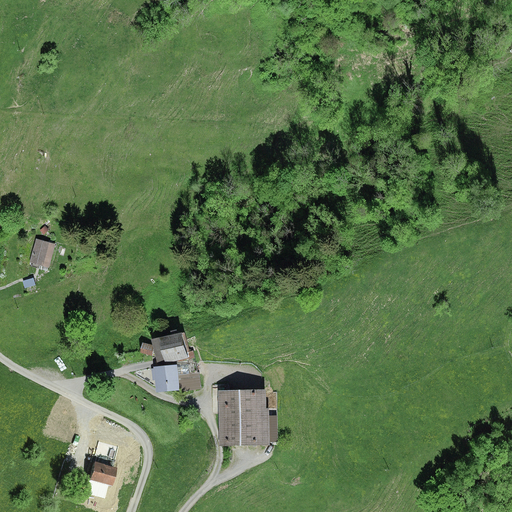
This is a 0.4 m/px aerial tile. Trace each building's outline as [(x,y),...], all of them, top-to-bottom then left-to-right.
[(59,246),(38,240),(31,263),(52,269),(59,246)] [(186,334),(154,340),(159,365),(191,358),(186,334)] [(199,366),(156,371),(158,393),(201,388),(199,366)] [(271,391),(222,391),(223,447),(272,446),(271,391)] [(122,436),(103,431),(87,489),(107,494),(122,436)]
